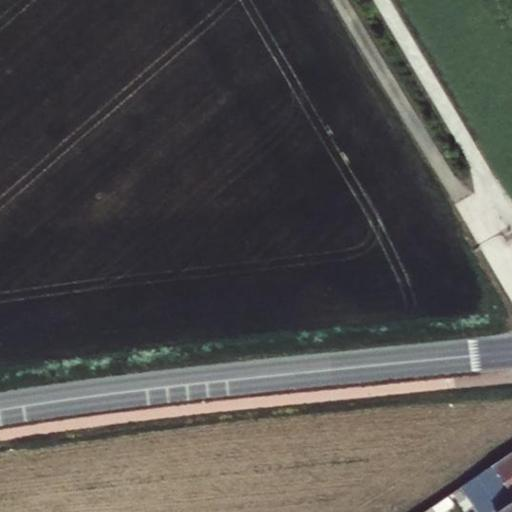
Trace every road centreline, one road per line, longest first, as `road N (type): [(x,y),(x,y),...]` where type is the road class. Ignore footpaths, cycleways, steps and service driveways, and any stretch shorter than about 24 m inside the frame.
road 1 (tertiary): [(511,352),(0,410)]
road 2 (track): [(491,244),(342,0)]
